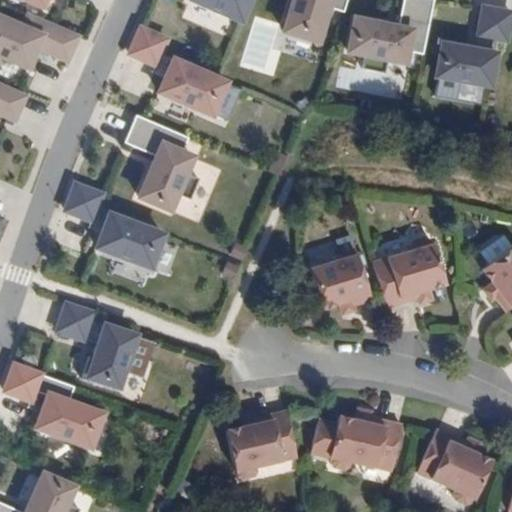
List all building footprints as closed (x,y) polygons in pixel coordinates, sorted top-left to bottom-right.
[(19,0),(42,10),(46,0),(19,0)] [(183,0),(232,21),(241,0),(183,0)] [(340,0),(281,0),(271,29),(311,42),(323,4),(338,9),(340,0)] [(399,50),(417,53),(425,0),(395,0),(392,20),(344,12),(337,50),(358,54),(355,68),(378,72),(380,58),(397,61),(399,50)] [(506,8),(477,4),(472,32),(493,35),(501,37),(506,8)] [(80,39),(28,17),(22,30),(0,20),(0,58),(28,71),(37,51),(69,65),(80,39)] [(162,36),(136,25),(124,54),(149,65),(162,36)] [(485,86),(491,48),(432,39),(426,75),(485,86)] [(219,79),(163,55),(148,91),(204,116),(219,79)] [(338,86),(381,90),(383,75),(339,72),(338,86)] [(0,117),(16,124),(27,99),(0,87),(0,117)] [(175,151),(181,137),(128,115),(117,142),(145,154),(127,196),(162,209),(169,194),(182,199),(191,178),(178,172),(185,156),(175,151)] [(269,171),(279,175),(286,157),(275,153),(269,171)] [(88,222),(99,193),(70,182),(58,211),(88,222)] [(143,268),(158,230),(98,209),(86,245),(143,268)] [(238,255),(244,243),(232,238),(227,250),(238,255)] [(407,247),(366,259),(380,304),(412,295),(425,291),(423,285),(437,281),(425,241),(407,247)] [(479,285),(498,311),(511,300),(511,250),(507,244),(473,268),(484,282),(479,285)] [(349,303),(360,300),(348,252),(301,266),(313,305),(334,302),(337,313),(351,310),(349,303)] [(235,263),(225,258),(220,268),(231,273),(235,263)] [(412,295),(416,302),(429,298),(425,291),(412,295)] [(91,314),(63,304),(55,331),(82,340),(89,321),(91,314)] [(148,341),(129,335),(130,331),(93,320),(83,352),(74,376),(111,389),(118,368),(137,374),(148,341)] [(16,367),(6,393),(33,403),(36,393),(50,398),(38,430),(92,449),(105,416),(71,404),(76,389),(16,367)] [(371,410),(358,408),(356,413),(369,416),(371,410)] [(256,465),(297,455),(287,409),(254,417),(241,420),(242,425),(226,429),(235,469),(237,469),(239,474),(243,477),(254,475),(257,470),(256,465)] [(253,411),(240,414),(241,420),(254,417),(253,411)] [(350,460),(392,470),(402,424),(369,416),(356,413),(355,419),(339,415),(329,456),(332,456),(331,461),(333,466),(344,469),(349,466),(350,460)] [(466,442),(435,428),(417,472),(456,488),(453,493),(456,499),(466,503),(471,501),(473,496),(475,497),(492,459),(476,452),(478,447),(466,442)] [(481,441),(468,436),(466,442),(478,447),(481,441)] [(72,487),(41,474),(24,511),(20,511),(0,503),(0,511),(76,511),(78,509),(65,503),(72,487)] [(184,477),(175,489),(187,497),(196,485),(184,477)]
